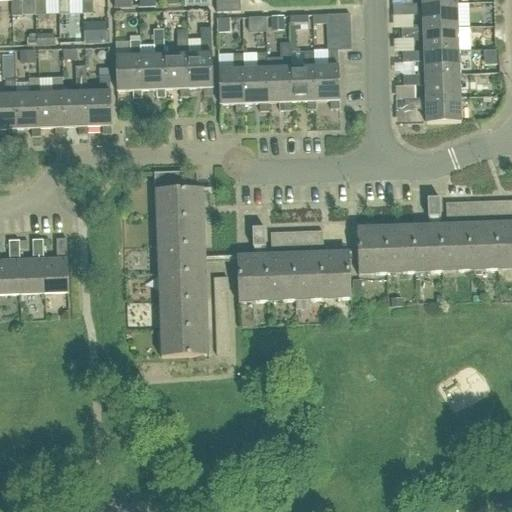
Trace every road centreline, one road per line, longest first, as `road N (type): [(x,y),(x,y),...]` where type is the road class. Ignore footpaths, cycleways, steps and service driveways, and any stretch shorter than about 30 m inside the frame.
road 1 (residential): [(381,169),(258,174),(227,153),(82,160),(33,203),(0,204)]
road 2 (residential): [(381,169),(375,0)]
